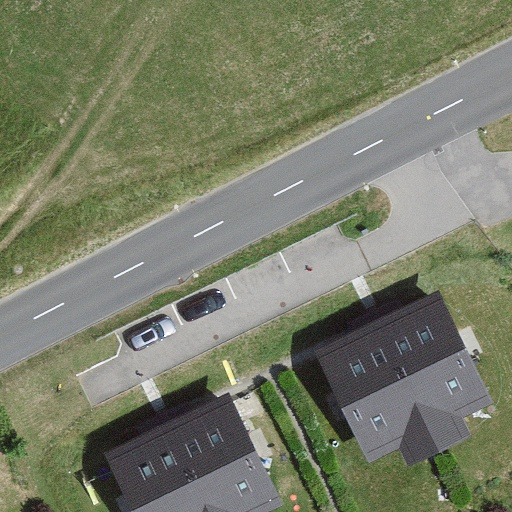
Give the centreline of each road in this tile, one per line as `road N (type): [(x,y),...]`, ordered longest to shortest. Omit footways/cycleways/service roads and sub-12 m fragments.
road 1 (secondary): [(0,336),(424,117)]
road 2 (residential): [(424,117),(461,195),(138,353)]
